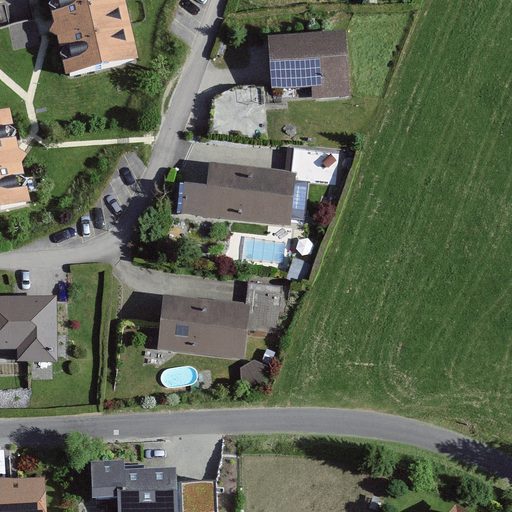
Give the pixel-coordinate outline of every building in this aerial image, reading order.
[(119,0),(45,0),(63,77),(133,60),(119,0)] [(9,26),(15,47),(41,40),(34,18),(9,26)] [(344,38),(268,43),(271,94),(309,92),(309,103),(348,101),(344,38)] [(0,214),(25,208),(4,117),(0,117),(0,214)] [(293,177),(207,168),(205,184),(184,182),(180,217),(288,228),(293,177)] [(56,300),(0,304),(0,355),(21,354),(22,365),(60,363),(56,300)] [(247,310),(162,301),(157,351),(241,360),(247,310)] [(174,511),(173,473),(122,475),(122,463),(88,465),(90,502),(114,501),(114,511),(174,511)] [(40,511),(38,479),(0,482),(0,511),(40,511)]
